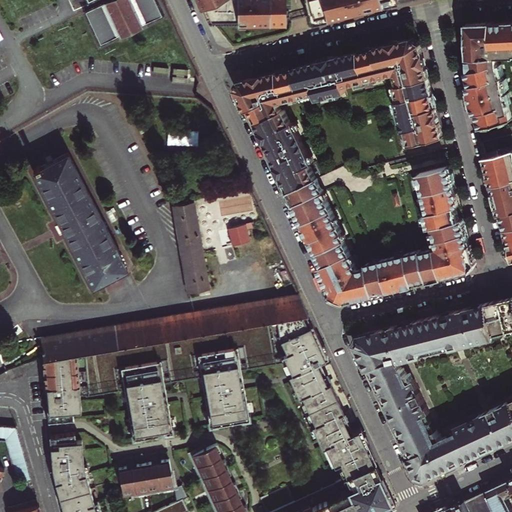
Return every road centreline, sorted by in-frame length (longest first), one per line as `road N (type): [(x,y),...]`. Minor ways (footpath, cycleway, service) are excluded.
road 1 (residential): [(209,63),(327,318)]
road 2 (residential): [(429,11),(497,275)]
road 3 (residential): [(429,11),(209,63)]
road 4 (residential): [(327,318),(414,506)]
road 5 (residential): [(327,318),(497,275)]
road 6 (residential): [(0,400),(22,414),(51,511)]
